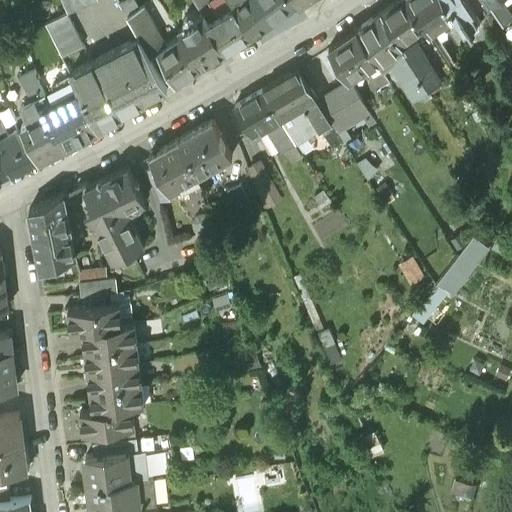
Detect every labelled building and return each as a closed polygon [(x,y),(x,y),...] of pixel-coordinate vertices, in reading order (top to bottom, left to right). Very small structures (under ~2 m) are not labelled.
[(62,0),(68,12),(94,0),(62,0)] [(141,4),(136,6),(132,0),(118,0),(128,13),(135,26),(149,17),(141,4)] [(236,5),(218,15),(208,0),(195,0),(208,20),(209,21),(225,48),(252,31),(236,5)] [(233,0),(236,5),(252,31),(294,0),(233,0)] [(425,23),(409,0),(398,0),(381,12),(428,86),(442,77),(415,35),(411,38),(409,33),(425,23)] [(439,27),(419,0),(409,0),(425,23),(431,33),(439,27)] [(457,16),(447,0),(419,0),(439,27),(457,16)] [(476,12),(468,0),(447,0),(457,16),(465,31),(480,20),(476,12)] [(484,6),(480,0),(468,0),(476,12),(484,6)] [(490,0),(504,20),(508,17),(510,21),(511,19),(511,13),(504,3),(508,0),(490,0)] [(209,21),(208,20),(202,11),(178,27),(182,33),(183,34),(201,63),(225,48),(209,21)] [(68,12),(46,22),(62,54),(84,43),(68,12)] [(428,86),(381,12),(357,28),(377,60),(381,66),(392,59),(415,95),(428,86)] [(165,43),(149,17),(135,26),(140,35),(151,54),(159,49),(158,47),(165,43)] [(377,60),(357,28),(344,37),(329,47),(349,77),(369,65),(377,60)] [(183,34),(182,33),(165,43),(158,47),(159,49),(174,80),(201,63),(183,34)] [(140,35),(70,70),(71,73),(99,127),(124,111),(123,109),(146,97),(146,95),(168,84),(151,54),(140,35)] [(174,80),(159,49),(151,54),(168,84),(174,80)] [(381,66),(377,60),(369,65),(375,74),(373,75),(380,86),(390,79),(381,66)] [(50,120),(41,109),(35,98),(42,94),(44,92),(39,83),(35,67),(20,74),(32,99),(20,105),(28,121),(22,124),(39,158),(63,146),(50,120)] [(99,127),(71,73),(54,82),(58,89),(51,92),(52,94),(44,98),(42,94),(35,98),(41,109),(50,120),(63,146),(99,127)] [(308,103),(289,73),(262,89),(296,143),(319,129),(316,124),(318,122),(306,104),(308,103)] [(376,121),(349,77),(317,97),(342,135),(345,140),(351,136),(344,125),(363,113),(370,125),(376,121)] [(296,143),(262,89),(234,105),(257,141),(266,135),(263,130),(267,128),(282,152),(296,143)] [(342,135),(317,97),(308,103),(306,104),(318,122),(316,124),(319,129),(329,144),(342,135)] [(213,119),(179,138),(197,173),(232,155),(213,119)] [(33,160),(18,129),(7,134),(0,120),(0,146),(11,168),(12,171),(33,160)] [(179,138),(149,154),(154,163),(144,168),(155,188),(165,183),(168,189),(171,195),(200,179),(199,177),(197,173),(179,138)] [(0,146),(0,173),(2,173),(1,172),(11,168),(0,146)] [(273,185),(262,163),(249,169),(259,193),(273,185)] [(128,166),(85,187),(92,202),(87,205),(113,257),(144,242),(128,208),(145,200),(128,166)] [(165,183),(155,188),(159,195),(160,201),(172,195),(171,195),(168,189),(165,183)] [(241,185),(227,191),(236,212),(250,204),(241,185)] [(64,191),(30,208),(41,268),(75,255),(64,191)] [(447,287),(460,295),(492,240),(471,228),(423,312),(424,313),(430,303),(436,306),(447,287)] [(403,258),(414,278),(428,270),(417,250),(403,258)] [(99,270),(80,272),(82,293),(89,292),(112,290),(118,289),(116,276),(99,278),(99,270)] [(112,290),(89,292),(91,304),(113,301),(112,290)] [(91,304),(68,306),(70,328),(82,326),(121,322),(119,301),(113,301),(91,304)] [(121,322),(82,326),(85,346),(136,341),(134,321),(121,322)] [(237,321),(224,322),(225,337),(239,336),(237,321)] [(8,329),(0,329),(0,386),(15,384),(8,329)] [(136,341),(85,346),(87,367),(139,361),(136,341)] [(139,361),(87,367),(89,388),(141,382),(139,361)] [(141,382),(89,388),(91,408),(132,404),(143,402),(141,382)] [(91,408),(81,409),(83,431),(106,428),(134,425),(132,404),(91,408)] [(0,415),(0,444),(22,442),(19,413),(0,415)] [(134,425),(106,428),(108,440),(135,437),(134,425)] [(108,440),(93,442),(95,453),(124,450),(124,451),(137,450),(135,437),(108,440)] [(22,442),(0,444),(0,472),(26,470),(23,442),(22,442)] [(95,453),(86,455),(90,483),(128,478),(124,451),(124,450),(95,453)] [(128,478),(90,483),(93,511),(99,510),(156,503),(152,476),(128,478)] [(8,497),(0,498),(0,511),(30,511),(28,495),(8,497)] [(156,511),(156,503),(99,510),(99,511),(156,511)]
